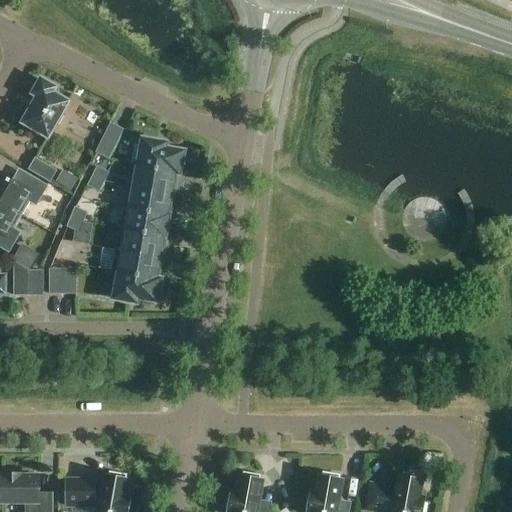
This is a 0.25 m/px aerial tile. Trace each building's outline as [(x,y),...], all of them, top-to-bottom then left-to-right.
[(47,84),(42,81),(33,95),(38,98),(23,124),(48,138),(68,103),(53,94),(56,89),(54,88),(54,87),(47,83),(47,84)] [(109,159),(123,130),(111,124),(97,153),(109,159)] [(85,163),(96,139),(75,130),(64,154),(85,163)] [(131,165),(180,174),(184,152),(165,149),(166,144),(143,140),(138,166),(131,165)] [(50,182),(56,172),(35,159),(29,170),(50,182)] [(127,187),(175,195),(177,183),(174,182),(175,174),(180,175),(180,174),(131,165),(127,187)] [(93,177),(104,183),(108,174),(97,168),(93,177)] [(63,170),(56,181),(71,190),(78,178),(63,170)] [(0,203),(20,215),(28,201),(36,206),(47,187),(26,175),(20,185),(0,173),(0,203)] [(99,192),(104,183),(93,177),(88,186),(99,192)] [(123,208),(169,216),(169,215),(168,215),(169,207),(173,208),(175,195),(127,187),(123,208)] [(12,229),(20,215),(0,203),(0,247),(9,253),(20,233),(12,229)] [(120,229),(165,237),(169,216),(123,208),(120,229)] [(71,218),(83,222),(87,213),(75,209),(71,218)] [(50,232),(53,217),(38,215),(35,237),(40,238),(38,252),(55,254),(58,233),(50,232)] [(79,232),(83,222),(71,218),(67,227),(79,232)] [(116,250),(163,259),(166,246),(162,246),(164,238),(165,238),(165,237),(120,229),(116,250)] [(64,241),(56,259),(65,262),(72,245),(64,241)] [(17,263),(31,271),(38,258),(25,250),(17,263)] [(112,272),(119,273),(159,280),(160,280),(156,279),(158,271),(161,272),(163,259),(116,250),(112,272)] [(15,263),(15,296),(30,296),(44,296),(44,272),(30,272),(15,263)] [(50,294),(63,294),(63,270),(50,270),(50,294)] [(63,270),(63,294),(75,294),(75,270),(63,270)] [(159,280),(119,273),(114,300),(137,304),(138,299),(157,303),(161,281),(159,280)] [(126,480),(127,476),(109,472),(108,477),(106,477),(103,490),(95,490),(95,481),(67,481),(67,507),(100,507),(99,511),(128,511),(131,498),(126,497),(129,481),(126,480)] [(260,481),(261,476),(243,473),(242,477),(240,477),(237,493),(232,493),(228,511),(268,511),(258,510),(263,481),(260,481)] [(339,481),(340,476),(322,473),(322,477),(319,477),(316,494),(311,493),(307,511),(346,511),(337,510),(342,481),(339,481)] [(420,481),(421,476),(403,473),(402,477),(400,477),(398,490),(371,485),(366,510),(375,511),(422,511),(425,499),(420,498),(423,481),(420,481)] [(3,477),(2,503),(26,503),(26,511),(51,511),(52,495),(40,495),(40,477),(22,477),(22,475),(5,475),(5,477),(3,477)]
